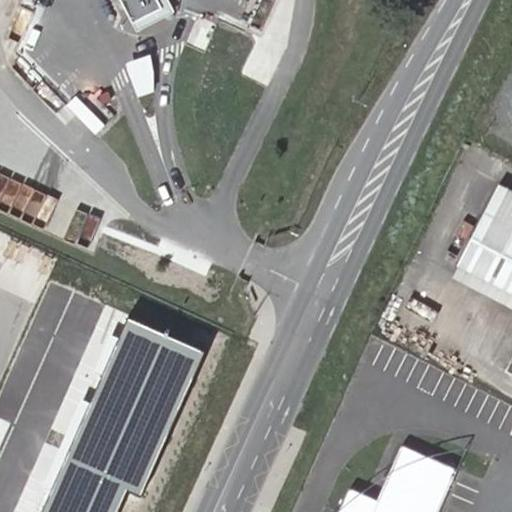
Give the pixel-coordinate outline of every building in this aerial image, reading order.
[(124,0),(134,18),(164,3),(161,0),(124,0)] [(175,0),(169,0),(164,3),(169,14),(180,8),(175,0)] [(140,29),(134,18),(124,24),(129,34),(140,29)] [(65,119),(72,108),(47,91),(40,102),(65,119)] [(451,261),(511,293),(511,190),(493,181),(451,261)] [(48,225),(59,199),(31,188),(20,213),(48,225)] [(150,499),(213,352),(135,319),(52,511),(124,511),(134,492),(150,499)] [(435,511),(455,466),(400,441),(374,502),(350,491),(340,511),(435,511)]
